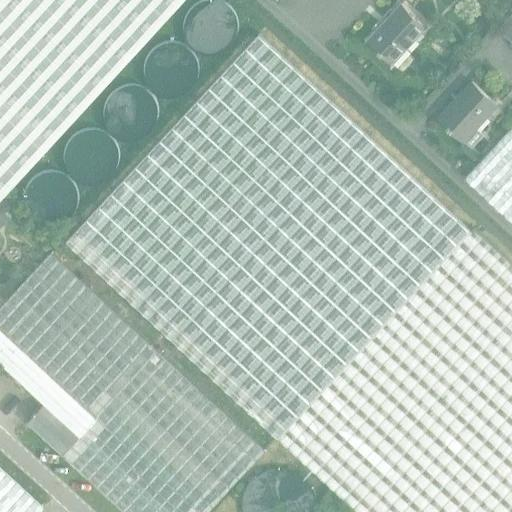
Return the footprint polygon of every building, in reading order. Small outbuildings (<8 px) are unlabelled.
[(0,0),(0,195),(175,0),(0,0)] [(427,25),(402,3),(367,41),(391,64),(427,25)] [(234,40),(235,35),(234,30),(233,25),(230,20),(227,16),(223,13),(219,11),(214,9),(209,9),(204,9),(199,11),(194,13),(190,16),(187,20),(185,25),(183,30),(183,35),(183,40),(185,45),(187,49),(190,53),(194,56),(199,59),(204,60),(209,61),(214,60),(219,59),(223,56),(227,53),(230,49),(233,45),(234,40)] [(511,12),(499,28),(511,39),(511,12)] [(145,151),(63,239),(117,289),(275,436),(276,437),(277,437),(357,511),(511,511),(511,262),(493,245),(472,226),(470,228),(372,137),(256,29),(145,151)] [(193,84),(193,79),(193,74),(192,69),(189,65),(186,61),(183,58),(178,55),(174,54),(169,53),(164,53),(159,54),(154,56),(150,59),(147,63),(144,67),(142,71),(142,76),(142,81),(142,86),(144,91),(147,95),(150,98),(154,101),(159,103),(164,104),(169,105),(174,104),(178,102),(183,100),(186,97),(189,93),(192,88),(193,84)] [(471,82),(439,118),(463,140),(464,140),(472,147),(483,134),(475,127),(496,105),(471,82)] [(152,127),(153,121),(152,116),(150,111),(148,106),(144,102),(140,99),(135,97),(129,96),(124,96),(119,97),(114,99),(109,102),(106,106),(103,111),(101,116),(101,121),(101,127),(103,132),(106,137),(109,141),(114,144),(119,146),(124,147),(129,147),(135,146),(140,144),(144,141),(148,137),(150,132),(152,127)] [(511,127),(466,177),(511,220),(511,127)] [(115,168),(115,163),(115,158),(113,153),(111,148),(107,144),(103,141),(98,139),(93,137),(88,137),(83,138),(78,140),(73,143),(70,146),(67,150),(65,155),(63,160),(63,166),(65,171),(67,176),(70,180),(73,184),(78,186),(83,188),(88,189),(93,189),(98,187),(103,185),(107,182),(111,178),(113,173),(115,168)] [(76,209),(77,204),(76,199),(75,194),(72,190),(69,186),(65,183),(61,180),(56,179),(51,178),(46,179),(41,180),(36,183),(32,186),(29,190),(27,194),(25,199),(25,204),(25,209),(27,214),(29,219),(32,223),(36,226),(41,228),(46,230),(51,230),(56,230),(61,228),(65,226),(69,223),(72,219),(75,214),(76,209)] [(0,227),(9,218),(2,211),(0,213),(0,227)] [(17,289),(0,308),(0,327),(97,417),(62,455),(122,511),(206,511),(264,450),(51,253),(17,289)] [(0,363),(44,405),(27,423),(62,455),(97,417),(0,327),(0,363)] [(316,511),(318,507),(316,496),(311,485),(303,476),(292,471),(280,468),(268,470),(258,475),(249,483),(243,494),(241,506),(242,511),(316,511)] [(0,511),(38,511),(42,508),(0,469),(0,511)]
